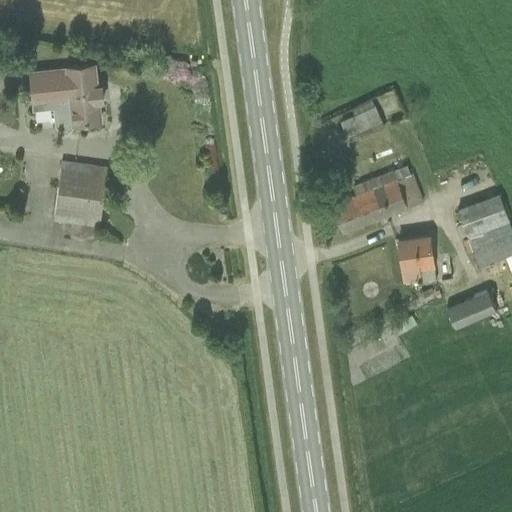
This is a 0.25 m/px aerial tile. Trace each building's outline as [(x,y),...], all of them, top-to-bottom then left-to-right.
[(72,96),(75,123),(103,120),(96,62),(30,69),(33,100),(72,96)] [(349,142),(368,134),(384,126),(375,106),(340,122),(349,142)] [(62,161),(55,219),(99,224),(107,167),(62,161)] [(342,232),(408,207),(397,179),(331,204),(342,232)] [(479,266),(511,252),(511,229),(495,190),(454,208),(479,266)] [(436,280),(434,265),(429,235),(398,239),(404,279),(409,278),(410,284),(436,280)] [(446,307),(455,327),(496,309),(487,290),(446,307)]
